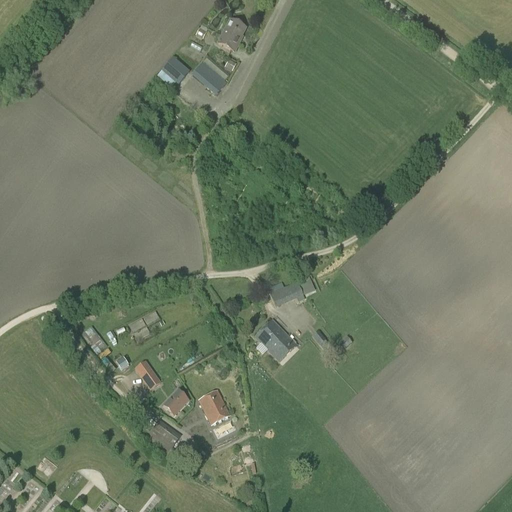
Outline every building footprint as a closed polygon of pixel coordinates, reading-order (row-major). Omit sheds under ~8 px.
[(234,54),(241,41),(239,40),(245,29),(230,22),(218,46),(234,54)] [(199,30),(195,37),(202,41),(206,34),(199,30)] [(177,88),(189,73),(172,59),(160,73),(177,88)] [(228,61),(224,69),(231,73),(235,66),(228,61)] [(216,97),(226,85),(202,64),(191,77),(216,97)] [(297,283),(303,297),(315,292),(309,278),(297,283)] [(275,309),(302,297),(296,284),(269,295),(275,309)] [(131,332),(145,326),(144,324),(158,319),(155,314),(143,319),(144,320),(129,327),(131,332)] [(266,351),(283,334),(272,322),(255,339),(266,351)] [(138,341),(150,334),(146,328),(134,335),(138,341)] [(95,336),(90,330),(85,334),(90,340),(95,336)] [(319,348),(326,342),(318,333),(311,338),(319,348)] [(283,334),(266,351),(279,364),(296,347),(294,346),(296,344),(292,341),(291,342),(283,334)] [(344,350),(352,343),(347,338),(339,344),(344,350)] [(124,359),(116,364),(120,372),(128,367),(124,359)] [(144,363),(134,371),(149,393),(160,385),(145,363),(144,363)] [(174,417),(188,402),(177,392),(163,407),(174,417)] [(211,427),(229,418),(217,393),(198,403),(211,427)] [(170,451),(180,438),(158,423),(149,436),(170,451)]
